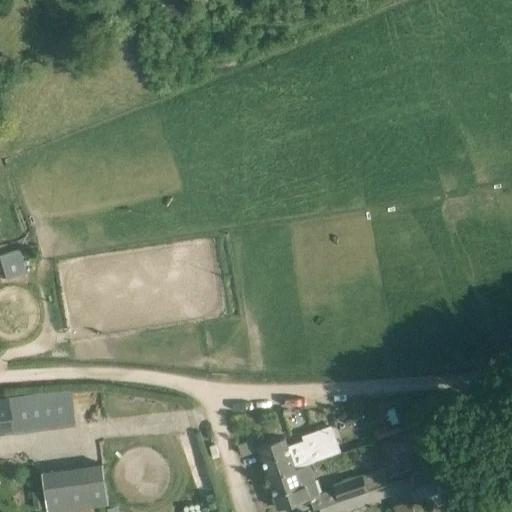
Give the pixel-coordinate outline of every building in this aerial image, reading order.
[(0,254),(0,261),(5,280),(27,274),(19,249),(0,254)] [(70,391),(7,399),(12,433),(74,425),(70,391)] [(0,399),(0,434),(12,433),(7,399),(0,399)] [(393,407),(383,410),(388,425),(398,422),(393,407)] [(342,451),(332,422),(300,431),(303,438),(287,442),(296,468),(308,464),(342,451)] [(269,478),(296,468),(287,442),(285,437),(259,446),(269,478)] [(420,473),(408,477),(416,500),(461,484),(453,461),(438,466),(437,464),(436,464),(419,470),(420,473)] [(280,509),(311,499),(319,496),(319,494),(310,469),(308,464),(296,468),(269,478),(280,509)] [(103,465),(43,473),(48,511),(53,511),(108,505),(103,465)] [(383,469),(364,475),(368,490),(389,483),(383,469)] [(340,501),(369,491),(368,490),(364,475),(363,474),(334,484),(335,488),(340,501)] [(319,496),(311,499),(315,510),(340,501),(335,488),(319,494),(319,496)] [(43,489),(32,491),(34,510),(45,509),(43,489)] [(412,511),(411,501),(395,503),(396,511),(412,511)]
